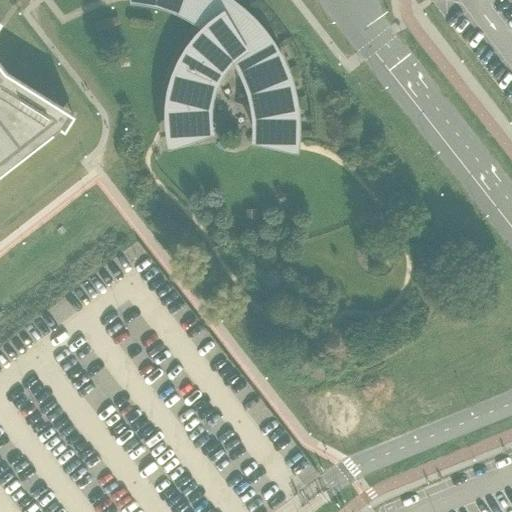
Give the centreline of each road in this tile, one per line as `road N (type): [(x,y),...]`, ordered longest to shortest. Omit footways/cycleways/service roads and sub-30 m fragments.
road 1 (unclassified): [(328,487),(511,402)]
road 2 (unclassified): [(325,0),(384,76),(456,141)]
road 3 (unclassified): [(456,141),(354,0)]
